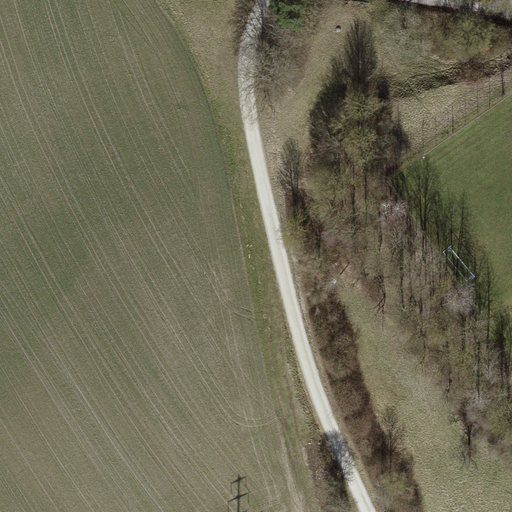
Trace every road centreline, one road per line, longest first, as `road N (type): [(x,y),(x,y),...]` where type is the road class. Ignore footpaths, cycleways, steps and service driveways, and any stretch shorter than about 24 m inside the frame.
road 1 (track): [(262,0),(247,73),(260,172),(323,413),(366,511)]
road 2 (trunk): [(511,402),(365,0)]
